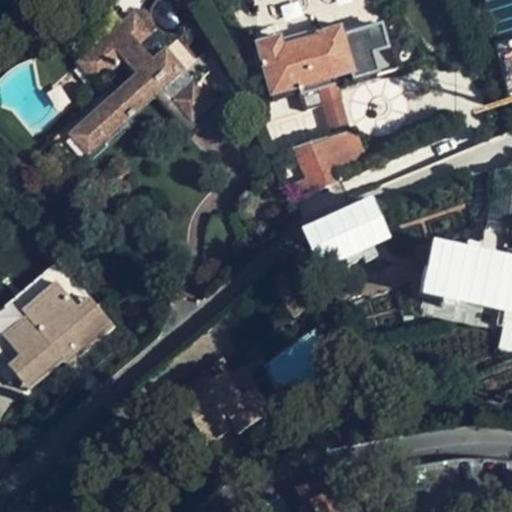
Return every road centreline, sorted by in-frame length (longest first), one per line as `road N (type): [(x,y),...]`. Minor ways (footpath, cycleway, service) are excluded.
road 1 (residential): [(0,503),(58,440),(270,256),(364,202)]
road 2 (residential): [(215,511),(254,486),(400,451),(511,444)]
